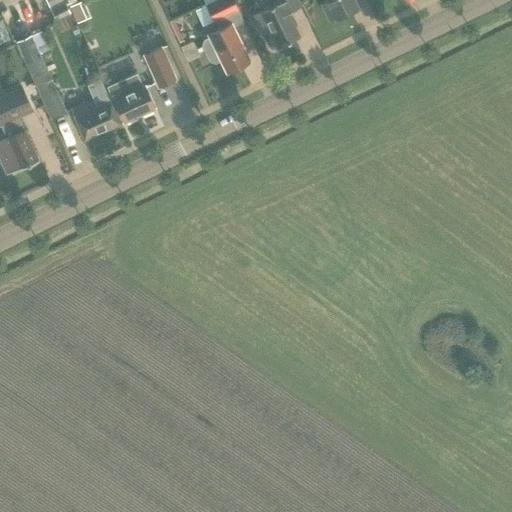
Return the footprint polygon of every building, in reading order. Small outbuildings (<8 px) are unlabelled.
[(46,0),(56,21),(72,14),(65,0),(46,0)] [(218,21),(222,30),(209,36),(211,39),(206,42),(204,47),(211,62),(216,63),(221,61),(228,75),(251,63),(234,28),(244,23),(233,0),(221,0),(207,7),(215,22),(218,21)] [(252,16),(262,36),(269,33),(277,48),(299,37),(288,13),(301,7),(297,0),(273,0),(276,4),(252,16)] [(325,0),(327,3),(322,5),(329,21),(335,19),(335,20),(359,9),(354,0),(325,0)] [(84,1),(71,7),(78,23),(91,17),(84,1)] [(32,34),(18,41),(28,63),(52,119),(66,113),(42,58),(32,34)] [(163,46),(144,55),(159,86),(177,78),(163,46)] [(146,86),(143,87),(137,74),(108,87),(124,123),(156,109),(146,86)] [(101,80),(88,86),(94,100),(71,110),(85,140),(121,124),(107,94),(101,80)] [(164,108),(181,106),(178,84),(161,86),(164,108)] [(0,157),(8,174),(20,169),(38,161),(19,117),(33,111),(22,88),(0,97),(0,123),(0,124),(7,138),(0,141),(0,157)]
